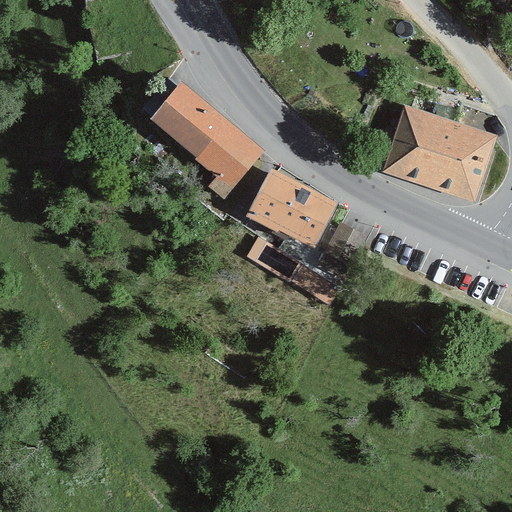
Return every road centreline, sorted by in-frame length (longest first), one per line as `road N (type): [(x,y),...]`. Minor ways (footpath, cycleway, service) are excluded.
road 1 (secondary): [(485,246),(360,183),(298,141),(248,91),(199,0)]
road 2 (unclassified): [(419,0),(511,103)]
